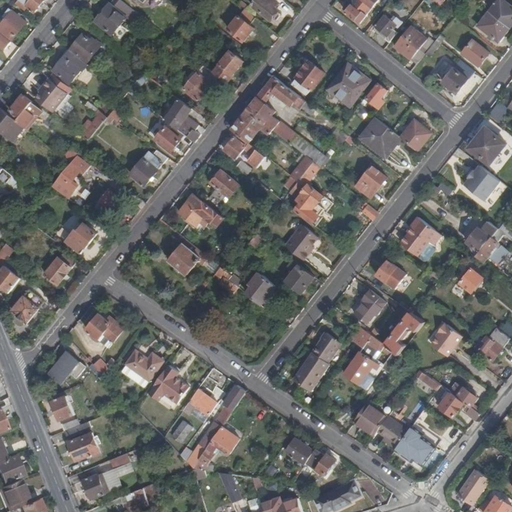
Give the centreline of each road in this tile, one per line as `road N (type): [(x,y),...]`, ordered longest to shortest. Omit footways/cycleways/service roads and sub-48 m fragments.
road 1 (residential): [(317,10),(97,271)]
road 2 (residential): [(253,382),(461,124)]
road 3 (residential): [(253,382),(425,501)]
road 4 (residential): [(97,271),(253,382)]
road 5 (residential): [(317,10),(461,124)]
road 6 (secondary): [(11,370),(67,511)]
road 7 (residential): [(425,501),(511,391)]
road 8 (residential): [(97,271),(11,370)]
